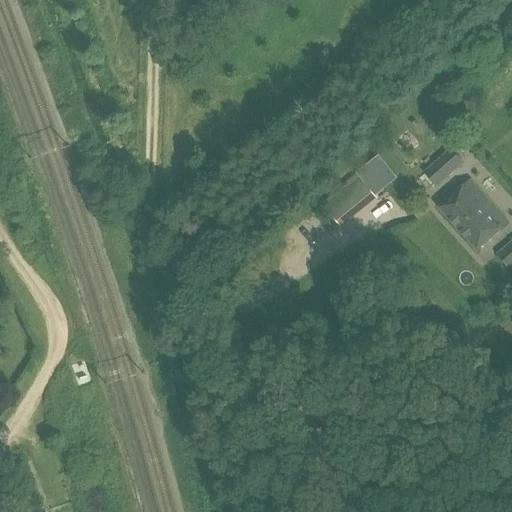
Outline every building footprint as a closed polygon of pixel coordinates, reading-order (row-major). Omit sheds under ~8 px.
[(415,179),(427,192),(436,185),(437,187),(465,162),(452,147),(425,171),(424,171),(415,179)] [(326,207),(339,223),(374,194),(376,196),(388,186),(368,163),(357,172),(362,177),(326,207)] [(441,207),(478,248),(507,222),(469,181),(441,207)] [(385,205),(351,229),(357,238),(392,215),(385,205)] [(511,240),(497,254),(510,268),(511,266),(511,240)] [(9,469),(31,511),(34,511),(46,505),(25,460),(9,469)]
